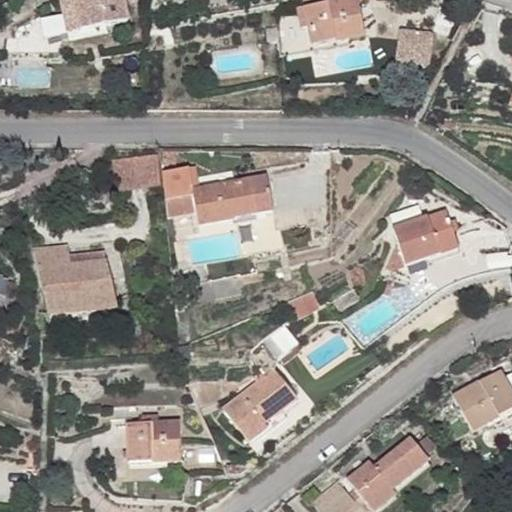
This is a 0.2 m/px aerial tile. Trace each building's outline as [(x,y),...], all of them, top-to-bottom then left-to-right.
[(66,0),(67,3),(73,2),(75,11),(79,32),(106,27),(128,23),(122,0),(66,0)] [(357,0),(342,0),(296,9),(301,30),(306,29),(310,47),(365,37),(357,0)] [(106,27),(79,32),(81,39),(83,39),(102,35),(107,34),(106,27)] [(290,27),(275,28),(277,42),(292,40),(290,27)] [(277,42),(275,28),(267,29),(268,43),(277,42)] [(428,67),(433,32),(399,28),(394,63),(428,67)] [(158,155),(111,160),(115,192),(160,186),(158,155)] [(161,173),(167,219),(195,214),(198,228),(234,221),(234,220),(273,212),(266,177),(197,189),(192,190),(191,182),(196,181),(194,167),(161,173)] [(425,186),(407,185),(406,200),(425,201),(425,186)] [(419,206),(392,214),(395,224),(422,216),(419,206)] [(458,250),(446,212),(391,230),(397,248),(404,267),(404,268),(458,250)] [(69,256),(68,248),(33,251),(47,317),(117,310),(106,262),(70,265),(69,256)] [(404,267),(397,248),(392,251),(386,269),(386,270),(387,271),(389,272),(404,267)] [(104,253),(69,256),(70,265),(106,262),(104,253)] [(238,277),(197,285),(200,299),(241,290),(238,277)] [(359,301),(352,290),(332,303),(338,314),(359,301)] [(319,310),(311,293),(284,304),(293,323),(319,310)] [(23,321),(9,317),(4,331),(18,335),(23,321)] [(296,344),(283,327),(267,339),(263,342),(250,354),(250,362),(263,379),(221,411),(247,445),(267,430),(263,426),(297,401),(274,371),(277,359),(296,344)] [(511,410),(511,395),(499,372),(452,398),(472,434),(511,410)] [(158,423),(158,415),(142,416),(142,424),(158,423)] [(142,424),(125,424),(126,465),(181,463),(180,423),(158,423),(142,424)] [(410,440),(373,469),(369,463),(347,482),(370,511),(376,511),(396,496),(392,492),(428,462),(410,440)] [(337,481),(313,504),(321,511),(348,511),(358,503),(337,481)] [(511,506),(511,501),(507,495),(498,502),(505,511),(511,506)]
